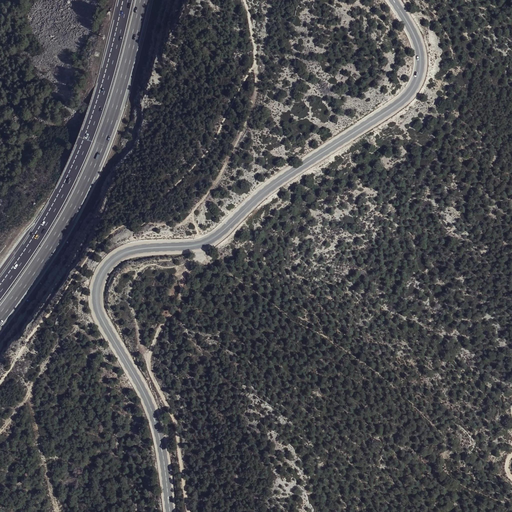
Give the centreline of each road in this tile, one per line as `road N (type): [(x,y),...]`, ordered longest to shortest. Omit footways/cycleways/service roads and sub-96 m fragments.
road 1 (secondary): [(170,511),(152,412),(96,308),(98,281),(126,252),(210,240),(277,182),(400,104),(417,79),(419,49),(393,0)]
road 2 (motorway): [(0,312),(98,163),(118,118),(147,0)]
road 3 (motorway): [(132,0),(87,156),(0,288)]
road 4 (track): [(189,511),(176,435),(149,358),(196,245)]
